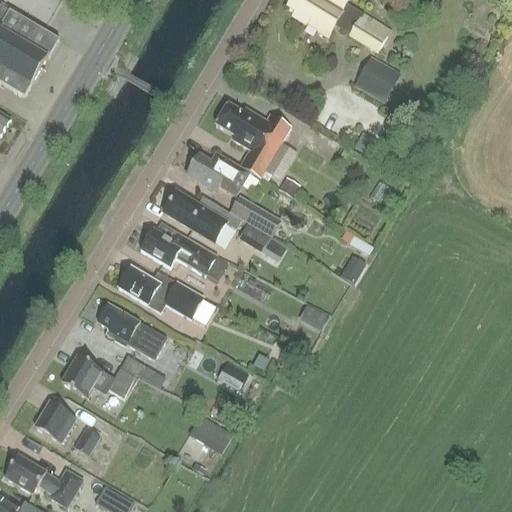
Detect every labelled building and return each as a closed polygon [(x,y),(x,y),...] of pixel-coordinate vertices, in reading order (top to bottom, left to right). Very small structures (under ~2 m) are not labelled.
[(329,41),(336,29),(349,38),(348,40),(377,59),(393,34),(364,16),(363,18),(347,8),(352,0),(351,0),(295,0),(290,9),(297,14),(294,19),(329,41)] [(0,9),(0,71),(32,91),(60,44),(0,9)] [(384,107),(401,78),(372,61),(355,91),(384,107)] [(0,88),(25,103),(32,91),(0,71),(0,88)] [(292,132),(271,120),(268,126),(247,114),(245,118),(230,109),(218,130),(237,142),(235,146),(250,155),(241,172),(262,184),(292,132)] [(0,141),(11,123),(0,116),(0,141)] [(369,159),(376,145),(362,137),(355,151),(369,159)] [(218,158),(213,167),(199,158),(186,179),(215,197),(219,191),(235,201),(249,178),(218,158)] [(203,201),(203,203),(198,210),(177,197),(164,218),(215,249),(227,229),(235,234),(241,224),(203,201)] [(230,216),(272,241),(281,225),(239,200),(230,216)] [(269,242),(248,229),(241,241),(262,254),(269,242)] [(175,264),(188,271),(205,282),(217,262),(210,258),(209,259),(200,254),(201,251),(180,239),(175,248),(154,235),(148,244),(144,244),(141,248),(143,252),(142,255),(170,272),(175,264)] [(161,317),(166,309),(166,308),(192,323),(203,304),(177,290),(177,289),(157,277),(152,285),(131,273),(119,292),(161,317)] [(142,326),(109,308),(97,328),(106,333),(104,336),(115,342),(114,345),(126,352),(128,349),(155,364),(167,343),(141,328),(142,326)] [(307,309),(299,324),(321,336),(329,321),(307,309)] [(300,374),(307,359),(287,349),(280,364),(300,374)] [(125,401),(136,381),(120,372),(118,370),(112,382),(102,376),(102,375),(77,360),(62,387),(87,401),(96,385),(125,401)] [(136,381),(139,383),(146,371),(127,360),(120,372),(136,381)] [(60,447),(75,422),(51,407),(35,432),(60,447)] [(188,439),(221,459),(232,440),(200,420),(188,439)] [(74,451),(88,460),(100,441),(86,432),(74,451)] [(68,511),(82,485),(66,476),(60,486),(17,461),(5,482),(33,499),(38,490),(52,498),(50,500),(68,511)] [(105,491),(99,501),(117,511),(121,511),(126,503),(105,491)] [(15,511),(0,502),(0,511),(34,511),(24,506),(19,511),(15,511)]
